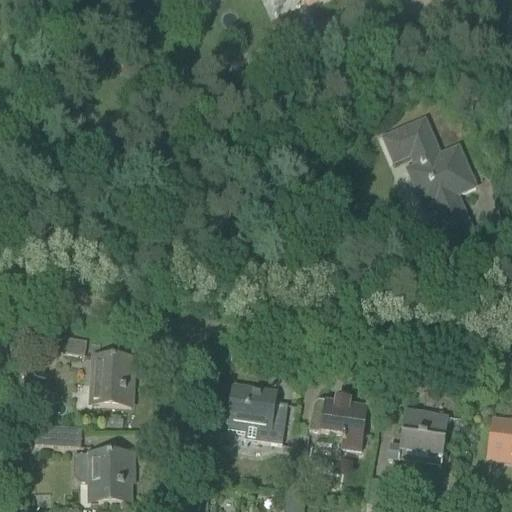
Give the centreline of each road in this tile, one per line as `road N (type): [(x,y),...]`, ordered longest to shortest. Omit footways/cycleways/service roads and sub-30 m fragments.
road 1 (unclassified): [(511,371),(180,328)]
road 2 (unclassified): [(180,328),(0,289)]
road 3 (unclassified): [(178,511),(180,328)]
